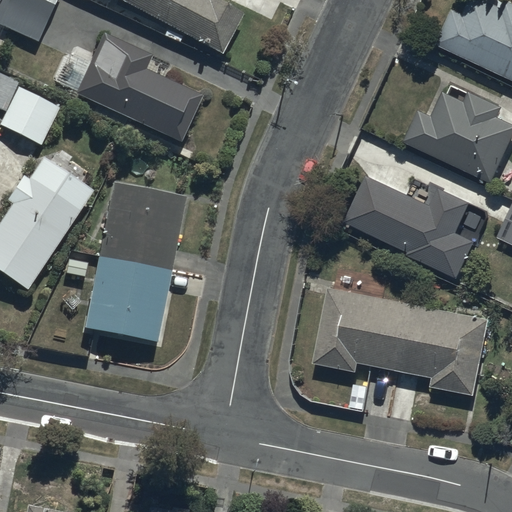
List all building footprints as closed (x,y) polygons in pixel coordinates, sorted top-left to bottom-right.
[(57,0),(1,0),(0,3),(0,24),(38,42),(57,0)] [(123,0),(223,55),(245,14),(219,0),(123,0)] [(457,6),(438,44),(511,79),(511,0),(510,0),(506,0),(505,5),(494,0),(474,0),(469,12),(457,6)] [(105,32),(77,93),(181,141),(202,95),(147,70),(154,54),(105,32)] [(0,108),(5,111),(19,82),(0,72),(0,108)] [(60,109),(19,86),(1,124),(41,144),(60,109)] [(422,107),(406,141),(494,184),(511,146),(511,121),(502,116),(506,107),(472,90),(468,98),(447,89),(435,114),(422,107)] [(0,223),(0,268),(28,287),(95,188),(45,155),(30,178),(24,173),(7,199),(14,203),(0,223)] [(369,174),(347,220),(412,250),(410,253),(460,276),(478,240),(460,232),(474,201),(442,186),(433,204),(369,174)] [(186,195),(113,182),(85,325),(158,340),(186,195)] [(511,210),(500,236),(511,242),(511,210)] [(85,277),(89,253),(69,250),(65,274),(85,277)] [(330,286),(314,363),(360,372),(363,361),(436,377),(434,386),(476,395),(492,320),(330,286)]
